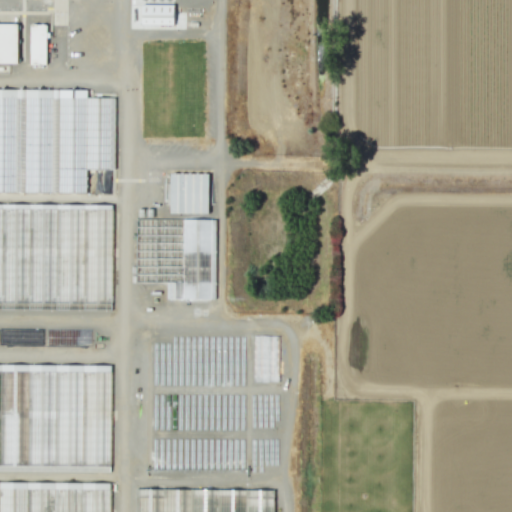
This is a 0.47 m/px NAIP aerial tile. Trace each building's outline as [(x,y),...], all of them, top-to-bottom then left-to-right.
[(141,25),(173,25),(173,5),(141,5),(141,25)] [(0,63),(16,64),(17,24),(0,24),(0,63)] [(28,64),(45,65),(46,25),(30,24),(28,64)] [(0,192),(85,193),(85,169),(113,170),(113,98),(86,98),(86,90),(0,89),(0,192)] [(208,174),(169,173),(169,213),(207,214),(208,174)] [(0,203),(0,308),(110,310),(111,205),(0,203)] [(0,363),(110,365),(109,473),(0,471),(0,363)] [(0,511),(107,511),(108,483),(0,482),(0,511)] [(134,511),(134,489),(272,490),(271,511),(134,511)]
